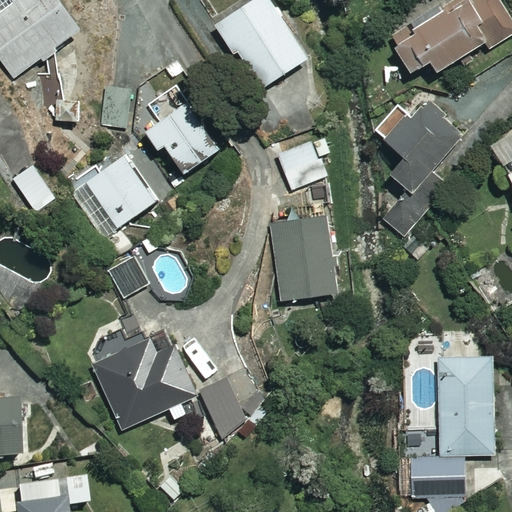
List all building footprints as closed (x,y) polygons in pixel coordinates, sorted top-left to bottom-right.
[(83,31),(62,0),(0,0),(0,55),(14,77),(83,31)] [(310,59),(272,0),(255,0),(216,25),(258,92),(310,59)] [(511,31),(511,21),(497,0),(464,0),(396,46),(414,73),(433,60),(440,72),(486,41),(490,46),(511,31)] [(410,190),(416,195),(421,189),(467,135),(423,98),(388,140),(407,156),(392,174),(410,190)] [(216,134),(192,100),(149,131),(173,165),(216,134)] [(511,131),(492,144),(511,177),(511,131)] [(330,178),(316,140),(280,154),(293,191),(330,178)] [(158,200),(126,155),(91,180),(86,173),(67,186),(105,239),(158,200)] [(50,200),(34,174),(19,183),(34,209),(50,200)] [(416,195),(410,190),(385,219),(405,236),(435,201),(421,189),(416,195)] [(338,293),(327,215),(270,224),(282,301),(338,293)] [(148,282),(134,259),(111,274),(125,297),(148,282)] [(174,344),(159,352),(153,339),(95,365),(124,429),(198,396),(174,344)] [(495,455),(494,357),(440,358),(441,457),(413,458),(413,493),(466,492),(465,455),(495,455)] [(231,378),(200,392),(225,449),(256,436),(231,378)] [(19,402),(0,401),(0,460),(20,460),(19,402)] [(68,511),(67,504),(90,501),(87,473),(64,476),(65,481),(12,487),(11,475),(0,476),(0,511),(68,511)]
